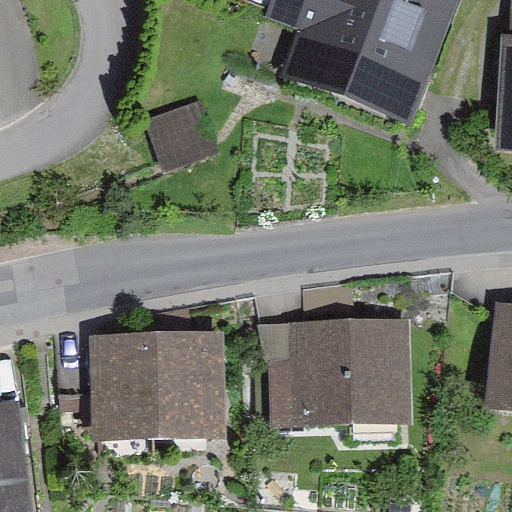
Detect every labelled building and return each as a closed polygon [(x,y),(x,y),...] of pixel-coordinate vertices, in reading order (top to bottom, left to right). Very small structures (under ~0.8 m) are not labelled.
[(235,0),(318,32),(297,87),(392,124),(440,0),(235,0)] [(198,109),(151,125),(166,168),(213,151),(198,109)] [(511,321),(510,321),(501,398),(511,398),(511,321)] [(396,339),(303,341),(303,367),(276,368),(277,414),(305,414),(305,426),(397,424),(396,339)] [(205,354),(109,357),(111,430),(207,427),(205,354)] [(0,511),(19,511),(7,412),(0,413),(0,511)]
